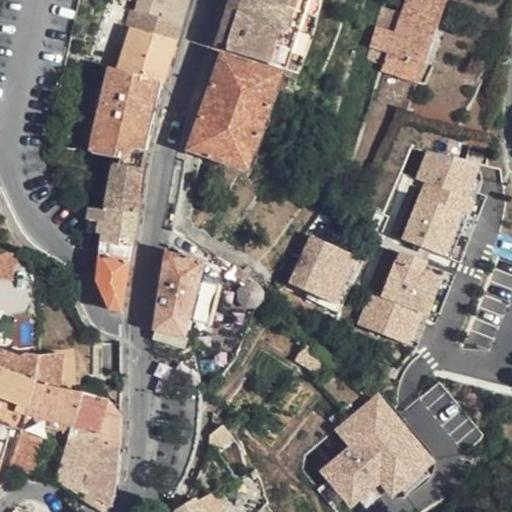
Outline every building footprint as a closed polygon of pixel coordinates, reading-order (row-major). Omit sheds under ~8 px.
[(187,0),(139,0),(138,2),(136,10),(181,22),(187,2),(187,0)] [(229,0),(214,47),(224,50),(232,25),(234,20),(240,0),(229,0)] [(308,0),(240,0),(234,20),(232,25),(224,50),(261,62),(285,70),(308,0)] [(447,0),(405,0),(401,12),(394,31),(376,25),(369,46),(366,58),(368,60),(382,65),(381,71),(419,84),(447,0)] [(401,12),(382,6),(376,25),(394,31),(401,12)] [(181,22),(136,10),(127,46),(119,71),(162,83),(172,51),(181,22)] [(127,46),(113,42),(105,66),(110,68),(119,71),(127,46)] [(222,54),(221,58),(229,61),(230,65),(230,70),(233,74),(237,76),(244,76),(248,74),(237,92),(267,111),(280,75),(259,67),(222,54)] [(247,169),(267,111),(237,92),(248,74),(244,76),(237,76),(233,74),(230,70),(230,65),(229,61),(221,58),(209,91),(206,98),(202,112),(189,149),(247,169)] [(137,150),(146,152),(162,83),(119,71),(110,68),(90,152),(121,160),(137,150)] [(209,91),(203,89),(196,110),(202,112),(206,98),(209,91)] [(430,148),(398,239),(449,257),(482,167),(430,148)] [(104,209),(137,213),(142,169),(146,152),(137,150),(121,160),(115,164),(113,166),(104,209)] [(102,233),(101,242),(132,246),(137,213),(104,209),(90,208),(87,231),(102,233)] [(308,235),(286,285),(338,308),(361,258),(308,235)] [(130,261),(132,246),(101,242),(99,256),(130,261)] [(14,278),(19,255),(0,250),(0,279),(13,282),(14,278)] [(363,326),(414,346),(443,269),(392,250),(363,326)] [(204,263),(166,253),(154,329),(185,338),(189,320),(209,326),(220,284),(200,278),(204,263)] [(80,277),(96,280),(99,256),(83,254),(80,277)] [(29,257),(19,255),(14,278),(26,279),(29,257)] [(121,311),(130,261),(99,256),(96,280),(109,309),(121,311)] [(333,360),(306,343),(293,360),(320,378),(333,360)] [(0,349),(0,367),(36,380),(39,356),(26,354),(24,355),(21,357),(0,349)] [(39,356),(36,380),(28,409),(21,431),(9,467),(33,475),(44,438),(31,434),(34,425),(37,417),(72,427),(74,427),(83,392),(62,388),(66,353),(39,356)] [(28,409),(36,380),(0,367),(0,423),(11,427),(21,431),(28,409)] [(215,372),(198,368),(200,378),(200,390),(209,391),(211,381),(213,381),(215,372)] [(318,468),(348,508),(381,484),(393,499),(437,465),(380,391),(332,427),(347,446),(318,468)] [(74,427),(72,427),(70,434),(54,482),(76,496),(78,490),(95,499),(111,507),(115,489),(119,450),(121,416),(107,398),(83,392),(74,427)] [(72,427),(37,417),(34,425),(70,434),(72,427)] [(0,459),(1,460),(11,427),(0,423),(0,459)] [(234,437),(225,423),(210,435),(208,441),(216,451),(234,437)] [(76,496),(93,507),(95,499),(78,490),(76,496)] [(224,511),(212,493),(197,499),(190,502),(174,511),(224,511)] [(95,499),(93,507),(100,511),(109,511),(111,507),(95,499)]
